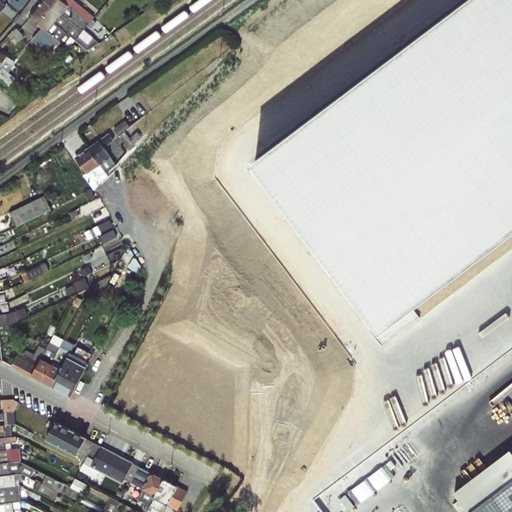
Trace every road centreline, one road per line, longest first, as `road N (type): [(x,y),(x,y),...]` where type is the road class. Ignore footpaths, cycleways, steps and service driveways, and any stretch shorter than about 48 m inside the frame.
road 1 (unclassified): [(0,180),(249,0)]
road 2 (residential): [(0,372),(202,474)]
